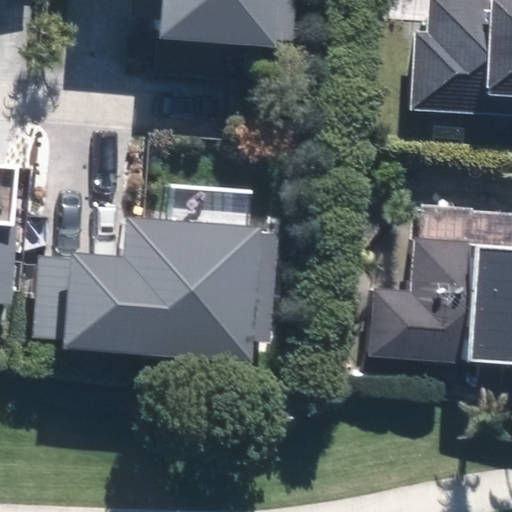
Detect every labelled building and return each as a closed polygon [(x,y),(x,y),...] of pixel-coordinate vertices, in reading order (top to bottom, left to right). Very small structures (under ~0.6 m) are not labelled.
[(150,0),(149,32),(259,41),(260,30),(284,32),(286,0),(150,0)] [(412,31),(408,106),(511,111),(511,0),(428,0),(426,31),(412,31)] [(52,335),(52,341),(238,356),(240,337),(259,338),(268,233),(248,231),(249,222),(113,211),(110,255),(59,251),(59,256),(36,254),(30,334),(52,335)] [(511,244),(410,237),(406,291),(370,288),(365,352),(451,359),(452,354),(511,359),(511,244)] [(0,300),(4,301),(8,240),(0,239),(0,300)]
